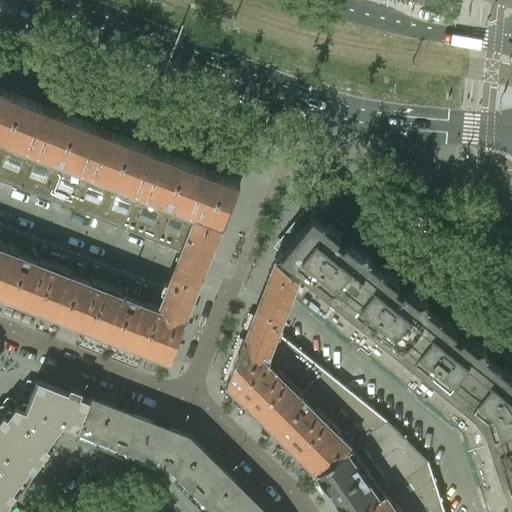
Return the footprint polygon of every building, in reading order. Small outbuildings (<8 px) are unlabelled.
[(0,153),(23,94),(0,85),(0,153)] [(77,116),(23,94),(0,153),(0,179),(45,197),(77,116)] [(131,137),(77,116),(45,197),(100,218),(131,137)] [(185,158),(131,137),(100,218),(154,239),(185,158)] [(224,221),(239,180),(237,178),(185,158),(154,239),(181,250),(196,211),(222,221),(224,221)] [(203,271),(222,221),(196,211),(181,250),(177,261),(203,271)] [(325,318),(371,258),(354,244),(351,249),(344,244),(347,241),(345,240),(342,237),(338,235),(339,234),(337,233),(335,236),(329,231),(333,227),(314,212),(277,258),(298,277),(292,291),(325,318)] [(35,236),(0,221),(0,291),(11,296),(35,236)] [(88,256),(35,236),(11,296),(64,317),(88,256)] [(140,277),(88,256),(64,317),(116,337),(140,277)] [(298,277),(277,258),(275,257),(261,294),(287,304),(292,291),(298,277)] [(391,274),(371,258),(325,318),(383,365),(431,306),(413,291),(409,296),(406,293),(403,291),(405,288),(404,287),(403,288),(400,285),(397,282),(396,281),(394,283),(391,281),(387,279),(391,274)] [(203,271),(177,261),(173,269),(166,287),(140,277),(116,337),(170,358),(186,317),(185,317),(199,279),(203,271)] [(236,390),(287,338),(277,330),(284,312),(287,304),(261,294),(258,302),(244,336),(243,336),(228,375),(225,380),(235,389),(236,390)] [(431,306),(383,365),(441,412),(489,353),(471,339),(467,343),(462,338),(464,335),(462,334),(462,335),(455,330),(456,329),(454,328),(452,331),(446,326),(449,321),(431,306)] [(331,374),(287,338),(236,390),(276,429),(331,374)] [(508,369),(489,353),(441,412),(462,428),(469,452),(511,438),(511,380),(511,378),(511,375),(511,377),(505,373),(508,369)] [(331,374),(276,429),(315,468),(386,419),(331,374)] [(76,433),(90,398),(36,377),(32,388),(25,385),(13,401),(17,403),(13,408),(7,403),(0,404),(0,406),(48,443),(60,427),(76,433)] [(90,396),(90,398),(76,433),(97,441),(112,404),(90,396)] [(112,404),(97,441),(118,449),(132,412),(112,404)] [(0,511),(38,464),(52,445),(48,443),(0,406),(0,511)] [(153,420),(132,412),(118,449),(139,457),(153,420)] [(386,419),(315,468),(346,511),(353,511),(385,490),(428,459),(386,419)] [(164,424),(153,420),(139,457),(149,461),(159,465),(189,434),(164,424)] [(189,434),(159,465),(166,468),(176,478),(204,449),(189,434)] [(511,511),(511,438),(469,452),(488,511),(511,511)] [(219,464),(204,449),(176,478),(191,493),(219,464)] [(444,511),(428,459),(385,490),(353,511),(444,511)] [(219,464),(191,493),(207,508),(234,479),(219,464)] [(234,479),(207,508),(210,511),(233,511),(250,495),(234,479)] [(267,511),(250,495),(233,511),(267,511)]
